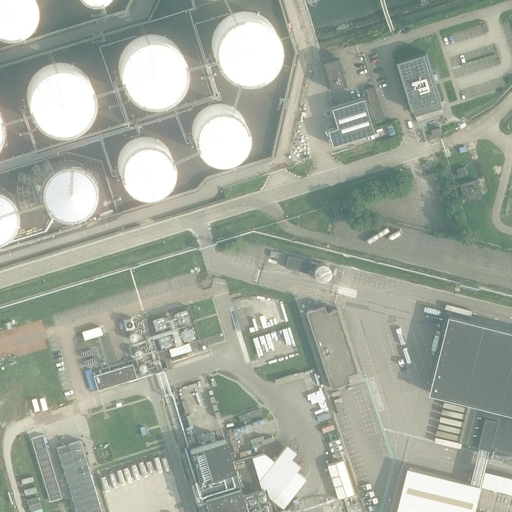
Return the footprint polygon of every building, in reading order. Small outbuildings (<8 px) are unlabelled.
[(0,0),(0,33),(8,35),(17,33),(25,28),(30,22),(34,14),(34,5),(33,0),(0,0)] [(220,68),(227,75),(237,78),(247,79),(257,77),(265,71),(272,64),(276,54),(276,44),(274,34),(268,26),(261,19),(251,16),(241,15),(231,17),(223,23),(216,30),(212,40),(212,50),(214,59),(220,68)] [(127,91),(134,97),(144,101),(154,102),(164,100),(172,94),(179,87),(183,77),(183,67),(181,57),(175,49),(168,42),(158,38),(148,38),(138,40),(130,45),(123,53),(120,63),(119,73),(121,82),(127,91)] [(434,77),(426,53),(398,62),(413,111),(442,102),(439,95),(434,77)] [(322,59),(320,60),(329,89),(335,88),(341,87),(341,86),(345,85),(344,83),(346,82),(339,58),(338,58),(337,56),(336,55),(333,54),(331,55),(331,54),(322,57),(322,59)] [(35,118),(43,125),(52,128),(62,129),(72,127),(81,121),(87,114),(91,104),(92,94),(89,84),(84,76),(76,69),(67,65),(57,65),(47,67),(38,72),(32,80),(28,90),(27,100),(30,109),(35,118)] [(374,86),(362,90),(373,123),(384,120),(374,86)] [(336,127),(327,130),(332,145),(373,132),(363,98),(331,108),(334,119),(336,127)] [(196,149),(202,156),(210,160),(219,161),(228,159),(235,155),(241,149),(245,140),(245,131),(243,123),(238,116),(231,110),(222,108),(213,108),(205,111),(198,116),(193,124),(191,133),(192,141),(196,149)] [(440,128),(431,131),(433,137),(442,134),(440,128)] [(121,182),(127,189),(135,193),(144,194),(152,192),(160,188),(166,181),(169,173),(170,164),(168,156),(163,148),(155,143),(147,140),(138,141),(130,144),(123,149),(118,157),(116,165),(117,174),(121,182)] [(41,204),(47,211),(55,215),(64,216),(73,215),(81,210),(86,204),(90,195),(90,187),(88,178),(83,171),(76,165),(67,163),(59,163),(50,166),(43,171),(39,179),(37,188),(38,196),(41,204)] [(468,176),(465,167),(456,170),(459,178),(468,176)] [(477,179),(459,184),(464,202),(482,196),(477,179)] [(0,237),(5,234),(11,228),(14,220),(15,211),(13,202),(8,195),(0,190),(0,189),(0,237)] [(338,203),(330,205),(331,208),(335,219),(343,217),(341,210),(338,203)] [(284,254),(271,251),(269,256),(283,260),(284,254)] [(310,260),(287,255),(284,267),(307,273),(310,260)] [(324,305),(305,311),(330,388),(349,382),(347,375),(357,372),(336,309),(326,312),(324,305)] [(511,330),(450,315),(430,393),(477,405),(467,443),(511,454),(511,330)] [(99,327),(82,332),(84,340),(102,334),(99,327)] [(93,376),(97,390),(136,378),(132,364),(93,376)] [(261,409),(239,415),(240,420),(263,414),(261,409)] [(42,435),(31,438),(49,499),(60,496),(42,435)] [(232,462),(225,439),(189,450),(207,511),(247,511),(242,495),(262,489),(252,456),(232,462)] [(80,441),(57,448),(67,482),(90,475),(80,441)] [(343,460),(327,465),(338,499),(354,494),(343,460)] [(101,511),(90,475),(67,482),(76,511),(101,511)] [(406,478),(397,511),(475,511),(479,496),(406,478)]
